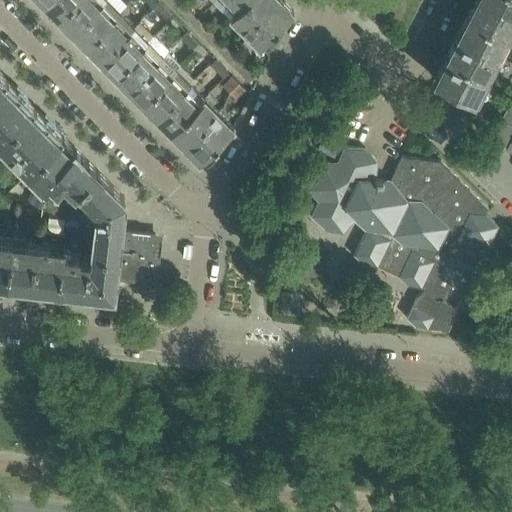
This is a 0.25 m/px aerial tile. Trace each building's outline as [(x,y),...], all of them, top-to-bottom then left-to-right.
[(45,0),(44,2),(58,16),(73,0),(45,0)] [(73,0),(58,16),(72,30),(102,0),(73,0)] [(110,0),(102,0),(72,30),(86,45),(121,10),(110,0)] [(257,77),(181,0),(169,0),(253,84),(257,77)] [(217,0),(231,14),(245,0),(217,0)] [(245,0),(231,14),(245,28),(273,0),(245,0)] [(283,0),(273,0),(245,28),(260,44),(261,43),(267,49),(279,37),(273,31),(294,10),(283,0)] [(511,13),(486,0),(474,0),(467,15),(510,37),(511,33),(511,13)] [(511,0),(486,0),(511,13),(511,0)] [(174,17),(158,1),(153,7),(168,23),(174,17)] [(121,10),(86,45),(100,58),(135,24),(121,10)] [(467,15),(457,34),(500,56),(510,37),(467,15)] [(186,31),(174,18),(169,23),(181,36),(186,31)] [(114,72),(148,38),(153,34),(139,19),(135,24),(100,58),(114,72)] [(208,50),(188,30),(181,36),(195,50),(196,50),(202,56),(201,56),(209,64),(214,59),(207,51),(208,50)] [(457,34),(448,54),(490,76),(500,56),(457,34)] [(148,38),(114,72),(128,87),(162,53),(148,38)] [(162,53),(128,87),(142,101),(177,67),(162,53)] [(448,54),(435,78),(462,92),(458,101),(473,109),(490,76),(448,54)] [(230,72),(216,58),(210,63),(224,77),(230,72)] [(177,67),(142,101),(156,115),(191,81),(177,67)] [(246,88),(232,74),(222,84),(236,98),(246,88)] [(8,79),(0,86),(0,115),(22,93),(8,79)] [(191,81),(156,115),(171,130),(205,96),(191,81)] [(22,93),(0,115),(0,142),(1,143),(36,108),(22,93)] [(205,96),(171,130),(185,144),(219,110),(205,96)] [(511,98),(501,120),(502,120),(511,124),(511,98)] [(36,108),(1,143),(15,157),(50,122),(36,108)] [(219,110),(185,144),(200,159),(201,158),(208,165),(219,154),(212,147),(234,125),(219,110)] [(503,148),(511,129),(511,124),(502,120),(491,141),(503,148)] [(50,122),(15,157),(28,171),(64,135),(50,122)] [(97,169),(64,135),(28,171),(42,185),(47,180),(57,189),(64,182),(73,191),(76,189),(97,169)] [(497,225),(486,213),(488,207),(441,159),(402,155),(391,178),(392,179),(384,182),(383,179),(375,178),(377,160),(365,147),(345,145),(337,161),(334,164),(327,159),(321,158),(307,187),(319,199),(312,214),(326,228),(343,230),(356,217),(367,228),(355,253),(364,262),(377,264),(399,274),(408,284),(421,285),(425,288),(416,296),(412,304),(408,316),(417,325),(448,328),(457,310),(444,299),(449,288),(452,282),(469,284),(477,267),(481,267),(492,245),(489,242),(497,225)] [(125,197),(97,169),(76,189),(95,208),(95,209),(123,212),(125,197)] [(31,193),(27,201),(35,205),(38,197),(39,197),(31,193)] [(38,197),(35,205),(42,208),(46,201),(38,197)] [(121,230),(123,212),(95,209),(90,244),(92,248),(119,252),(158,257),(160,240),(155,234),(121,230)] [(12,236),(0,234),(0,279),(7,281),(12,236)] [(63,242),(12,236),(7,281),(58,286),(63,249),(63,242)] [(119,252),(92,248),(91,256),(79,254),(79,251),(63,249),(58,286),(114,293),(116,276),(119,252)] [(158,257),(119,252),(116,276),(149,280),(156,274),(158,257)] [(301,303),(293,293),(282,292),(281,312),(300,314),(301,303)] [(492,335),(499,321),(488,316),(482,330),(492,335)]
